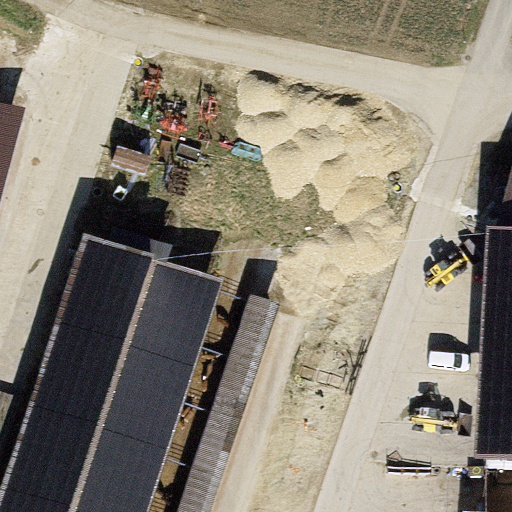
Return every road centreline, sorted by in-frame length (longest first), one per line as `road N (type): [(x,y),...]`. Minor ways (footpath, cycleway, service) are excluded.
road 1 (residential): [(335,511),(511,0)]
road 2 (track): [(511,93),(480,98),(160,32),(69,0)]
